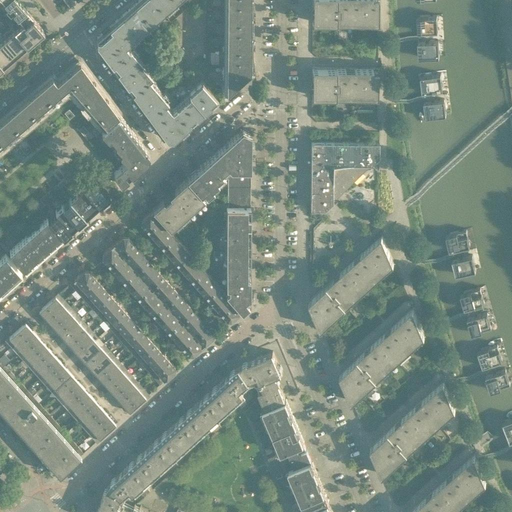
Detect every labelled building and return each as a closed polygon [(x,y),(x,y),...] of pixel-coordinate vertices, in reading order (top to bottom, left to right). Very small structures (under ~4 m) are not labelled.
[(29,13),(17,0),(1,0),(9,8),(13,13),(20,21),(29,13)] [(171,4),(167,0),(138,0),(135,3),(151,21),(171,4)] [(252,4),(251,0),(226,0),(226,70),(226,90),(248,71),(250,69),(250,66),(251,66),(251,64),(247,64),(247,59),(251,59),(252,43),(247,43),(247,38),(252,38),(252,37),(247,37),(247,31),(252,32),(252,16),(247,16),(248,10),(252,10),(252,9),(248,9),(248,4),(252,4)] [(350,22),(350,0),(312,0),(312,21),(350,22)] [(378,22),(377,0),(350,0),(350,22),(378,22)] [(151,21),(135,3),(116,20),(132,38),(151,21)] [(43,30),(29,13),(20,21),(22,23),(34,38),(43,30)] [(436,16),(416,17),(417,32),(437,31),(436,16)] [(132,38),(116,20),(109,26),(125,44),(132,38)] [(34,38),(22,23),(14,30),(27,44),(34,38)] [(125,44),(109,26),(103,31),(114,44),(118,50),(125,44)] [(19,51),(27,44),(14,30),(6,37),(19,51)] [(144,34),(149,40),(153,36),(148,30),(144,34)] [(114,44),(103,31),(97,37),(96,43),(104,53),(114,44)] [(19,51),(6,37),(0,42),(0,46),(10,58),(19,51)] [(438,42),(418,43),(418,58),(438,57),(438,42)] [(112,64),(129,48),(125,44),(118,50),(114,44),(104,53),(112,64)] [(10,58),(0,46),(0,62),(2,65),(10,58)] [(168,99),(162,92),(148,76),(151,74),(141,61),(142,60),(130,47),(129,48),(112,64),(122,77),(126,83),(127,84),(161,130),(179,115),(166,101),(168,99)] [(181,70),(187,65),(179,56),(174,62),(181,70)] [(44,109),(46,108),(69,87),(89,110),(90,112),(104,128),(105,126),(119,114),(118,113),(105,97),(106,96),(106,95),(105,96),(93,79),(93,78),(92,79),(80,62),(80,61),(56,81),(52,76),(51,76),(52,77),(48,80),(47,79),(47,80),(31,94),(30,94),(31,95),(15,108),(14,108),(15,109),(0,121),(0,147),(1,146),(3,145),(19,130),(21,129),(44,109)] [(187,77),(193,72),(189,67),(183,72),(187,77)] [(349,96),(350,67),(311,67),(311,95),(349,96)] [(377,96),(377,67),(350,67),(349,96),(377,96)] [(440,74),(420,76),(422,91),(442,89),(440,74)] [(190,122),(216,99),(218,97),(202,80),(193,87),(189,91),(188,91),(190,93),(176,106),(181,112),(190,122)] [(185,87),(189,91),(193,87),(189,83),(185,87)] [(443,100),(423,102),(425,117),(445,115),(443,100)] [(68,108),(64,112),(69,118),(74,114),(68,108)] [(181,112),(179,115),(161,130),(166,137),(172,138),(190,122),(181,112)] [(138,138),(119,114),(105,126),(104,128),(101,130),(114,145),(113,146),(120,154),(138,138)] [(88,131),(83,125),(78,129),(83,135),(88,131)] [(251,168),(251,144),(251,132),(242,128),(216,152),(230,168),(251,168)] [(93,143),(101,136),(98,132),(89,140),(93,143)] [(121,183),(148,159),(149,153),(138,138),(120,154),(126,161),(113,172),(121,183)] [(379,141),(311,141),(310,209),(325,209),(332,201),(332,197),(337,197),(366,168),(366,163),(371,164),(373,166),(378,171),(379,141)] [(212,187),(224,176),(230,168),(216,152),(187,178),(204,198),(213,189),(212,187)] [(110,157),(109,158),(105,161),(110,168),(115,164),(110,157)] [(251,168),(230,168),(224,176),(225,177),(227,177),(227,194),(250,194),(251,168)] [(94,176),(83,185),(99,203),(109,193),(94,176)] [(187,178),(152,209),(167,225),(169,228),(204,198),(187,178)] [(83,185),(76,191),(92,209),(99,203),(83,185)] [(76,191),(69,198),(85,215),(92,209),(76,191)] [(250,194),(227,194),(227,206),(250,206),(250,194)] [(62,204),(78,222),(85,215),(69,198),(62,204)] [(40,199),(35,203),(40,208),(44,204),(40,199)] [(62,204),(55,211),(70,228),(78,222),(62,204)] [(250,233),(250,215),(250,206),(227,206),(226,206),(226,215),(226,224),(226,233),(250,233)] [(141,222),(154,237),(167,225),(152,209),(141,219),(141,222)] [(55,211),(47,217),(63,235),(70,228),(55,211)] [(47,217),(34,228),(50,246),(63,235),(47,217)] [(167,225),(154,237),(168,253),(182,242),(169,228),(167,225)] [(50,246),(34,228),(22,239),(38,257),(50,246)] [(466,230),(446,235),(450,249),(469,245),(466,230)] [(204,250),(208,233),(203,232),(199,249),(204,250)] [(250,303),(250,259),(250,233),(226,233),(225,286),(231,286),(226,291),(242,310),(250,303)] [(394,262),(383,236),(382,234),(356,258),(375,279),(380,275),(382,273),(394,262)] [(140,250),(126,235),(123,235),(113,244),(128,261),(140,250)] [(38,257),(22,239),(9,251),(25,269),(38,257)] [(182,242),(168,253),(183,270),(197,259),(182,242)] [(128,261),(113,244),(102,253),(102,257),(115,272),(128,261)] [(155,266),(143,253),(140,250),(128,261),(143,277),(155,266)] [(0,291),(22,272),(5,253),(0,258),(0,291)] [(472,256),(452,260),(456,275),(475,270),(472,256)] [(355,297),(375,279),(356,258),(335,276),(355,297)] [(197,259),(183,270),(198,287),(211,275),(197,259)] [(143,277),(128,261),(115,272),(130,289),(143,277)] [(169,283),(155,266),(143,277),(157,294),(169,283)] [(88,269),(84,269),(73,279),(89,296),(101,284),(88,269)] [(211,275),(198,287),(213,303),(226,291),(211,275)] [(355,297),(335,276),(309,300),(321,328),(323,326),(331,319),(355,297)] [(157,294),(143,277),(130,289),(145,305),(157,294)] [(185,300),(169,283),(157,294),(172,311),(185,300)] [(116,301),(104,287),(101,284),(89,296),(104,312),(116,301)] [(480,288),(460,293),(464,308),(484,302),(480,288)] [(226,291),(213,303),(227,319),(231,319),(242,310),(226,291)] [(57,293),(39,309),(38,310),(44,316),(63,300),(57,293)] [(172,311),(157,294),(145,305),(160,322),(172,311)] [(63,300),(44,316),(45,317),(46,316),(51,322),(69,306),(63,300)] [(199,317),(185,300),(172,311),(187,327),(199,317)] [(131,317),(119,304),(116,301),(104,312),(118,329),(131,317)] [(69,306),(51,322),(56,328),(55,329),(56,329),(74,312),(69,306)] [(424,335),(413,307),(386,331),(405,352),(424,335)] [(187,327),(172,311),(160,322),(175,338),(187,327)] [(74,312),(56,329),(57,328),(62,334),(80,318),(74,312)] [(487,313),(467,319),(471,333),(491,328),(487,313)] [(146,335),(134,321),(131,317),(118,329),(134,346),(146,335)] [(213,332),(199,317),(187,327),(202,345),(213,335),(213,332)] [(80,318),(62,334),(67,340),(67,341),(86,325),(80,318)] [(25,322),(6,339),(12,345),(31,328),(25,322)] [(86,325),(67,341),(67,342),(68,341),(73,347),(91,331),(86,325)] [(187,327),(175,338),(188,353),(192,354),(202,345),(187,327)] [(30,330),(31,329),(31,328),(12,345),(18,352),(36,336),(30,330)] [(91,331),(73,347),(79,353),(78,354),(97,337),(91,331)] [(386,370),(405,352),(386,331),(366,349),(386,370)] [(161,351),(146,335),(134,346),(149,363),(161,351)] [(41,341),(36,336),(18,352),(23,358),(42,341),(41,341)] [(97,337),(78,354),(79,354),(85,360),(103,344),(97,337)] [(42,342),(43,341),(42,341),(23,358),(29,364),(47,348),(42,342)] [(103,344),(85,360),(90,366),(89,366),(89,367),(108,350),(103,344)] [(497,345),(478,351),(482,365),(501,359),(497,345)] [(52,354),(47,348),(29,364),(35,370),(53,354),(53,353),(52,354)] [(386,370),(366,349),(340,373),(351,401),(354,399),(363,390),(386,370)] [(108,350),(89,367),(90,367),(91,366),(96,372),(114,356),(108,350)] [(273,350),(248,361),(247,360),(243,362),(242,363),(235,368),(234,367),(230,370),(231,372),(228,374),(240,387),(240,386),(248,379),(257,375),(263,390),(258,392),(260,396),(261,397),(281,388),(279,383),(280,381),(278,377),(276,377),(275,374),(282,371),(273,350)] [(174,366),(161,351),(149,363),(164,380),(174,370),(174,366)] [(53,355),(54,354),(53,354),(35,370),(40,377),(58,361),(53,355)] [(114,356),(96,372),(101,378),(100,379),(101,379),(119,362),(114,356)] [(63,366),(58,361),(40,377),(46,383),(65,366),(64,366),(63,366)] [(119,362),(101,379),(101,380),(102,379),(107,385),(125,369),(119,362)] [(64,367),(65,366),(46,383),(51,389),(69,373),(64,367)] [(79,456),(0,368),(0,404),(13,419),(10,421),(11,421),(13,419),(17,424),(15,426),(15,427),(18,425),(60,472),(58,474),(79,456)] [(125,369),(107,385),(112,391),(111,391),(112,392),(131,375),(125,369)] [(505,369),(486,376),(491,390),(510,384),(505,369)] [(75,379),(69,373),(51,389),(57,396),(76,379),(76,378),(75,379)] [(224,378),(217,384),(216,383),(213,386),(213,388),(209,391),(207,391),(205,393),(206,394),(221,411),(244,390),(240,386),(240,387),(228,374),(224,378)] [(131,375),(112,392),(113,391),(118,397),(136,381),(131,375)] [(75,380),(76,379),(57,396),(63,402),(81,386),(75,380)] [(455,408),(443,380),(416,404),(436,426),(455,408)] [(136,381),(118,397),(124,403),(123,404),(142,387),(136,381)] [(86,392),(81,386),(63,402),(68,408),(87,391),(86,392)] [(142,387),(123,404),(129,411),(148,394),(142,387)] [(263,408),(286,399),(286,398),(285,398),(281,388),(261,397),(265,407),(263,408)] [(87,392),(88,392),(87,391),(68,408),(74,414),(92,398),(87,392)] [(199,431),(221,411),(206,394),(192,407),(191,406),(187,409),(188,411),(184,414),(199,431)] [(97,404),(92,398),(74,414),(80,421),(98,404),(98,403),(97,404)] [(246,402),(243,398),(238,403),(241,407),(246,402)] [(286,399),(263,408),(274,433),(296,423),(286,399)] [(98,405),(99,404),(98,404),(80,421),(85,427),(103,411),(98,405)] [(391,466),(436,426),(416,404),(370,446),(382,474),(384,472),(391,466)] [(47,406),(44,409),(44,408),(41,410),(45,415),(50,410),(47,406)] [(250,406),(245,410),(248,414),(253,409),(250,406)] [(108,417),(103,411),(85,427),(91,433),(110,416),(109,416),(108,417)] [(199,431),(184,414),(183,414),(179,416),(180,418),(163,434),(178,450),(199,431)] [(116,423),(110,416),(91,433),(97,440),(116,423)] [(511,418),(502,422),(509,441),(511,439),(511,418)] [(254,423),(257,430),(263,428),(260,420),(254,423)] [(213,426),(216,430),(221,425),(218,421),(213,426)] [(296,423),(274,433),(281,451),(304,441),(296,423)] [(154,439),(155,441),(142,452),(141,451),(139,453),(155,471),(178,450),(163,434),(159,437),(158,436),(154,439)] [(304,441),(281,451),(268,456),(275,474),(288,468),(311,459),(304,441)] [(189,456),(197,448),(193,444),(185,451),(189,456)] [(265,448),(268,456),(274,454),(271,446),(265,448)] [(129,462),(130,464),(119,473),(130,486),(134,490),(155,471),(139,453),(138,454),(138,456),(134,459),(132,459),(129,462)] [(486,481),(474,453),(447,477),(466,499),(486,481)] [(316,470),(311,459),(288,468),(293,479),(316,470)] [(175,460),(172,463),(166,468),(170,472),(179,465),(175,460)] [(325,492),(316,470),(293,479),(302,501),(303,501),(325,492)] [(112,478),(112,480),(107,487),(105,487),(103,491),(104,492),(95,511),(138,511),(141,507),(141,506),(135,503),(133,508),(119,502),(123,493),(130,486),(119,473),(116,475),(115,475),(112,478)] [(442,511),(451,511),(466,499),(447,477),(427,495),(442,511)] [(150,489),(147,486),(142,490),(145,494),(150,489)] [(303,501),(302,501),(291,505),(294,511),(299,511),(301,511),(306,510),(329,500),(325,492),(303,501)] [(442,511),(427,495),(408,511),(442,511)] [(333,511),(330,505),(329,500),(306,510),(307,511),(333,511)]
